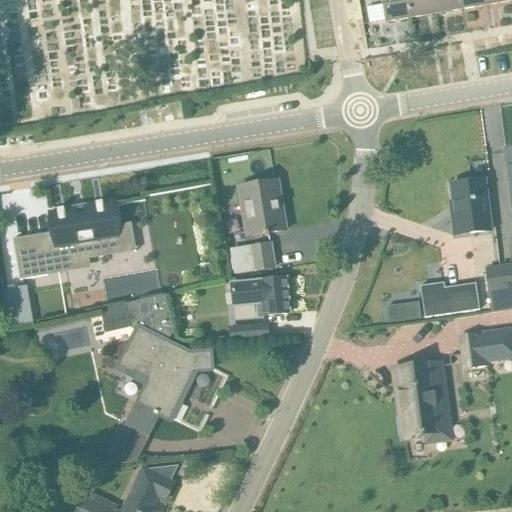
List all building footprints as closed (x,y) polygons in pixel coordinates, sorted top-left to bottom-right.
[(407,0),(381,0),(385,23),(411,18),(407,0)] [(407,0),(411,18),(436,14),(433,0),(407,0)] [(461,10),(459,0),(433,0),(436,14),(461,10)] [(486,5),(485,0),(459,0),(461,10),(486,5)] [(314,8),(302,9),(309,47),(320,45),(314,8)] [(180,103),(138,110),(140,127),(183,120),(180,103)] [(450,184),(456,235),(490,231),(484,180),(450,184)] [(238,187),(241,205),(247,204),(253,235),(285,230),(282,213),(278,213),(273,182),(238,187)] [(116,228),(112,202),(103,204),(102,202),(95,203),(95,205),(87,207),(86,204),(71,207),(71,209),(64,211),(64,208),(56,210),(57,212),(49,213),(53,238),(37,241),(36,236),(13,240),(20,281),(48,276),(47,270),(83,264),(81,248),(113,243),(111,229),(116,228)] [(135,221),(137,245),(149,244),(148,220),(135,221)] [(271,242),(248,246),(252,273),(276,269),(271,242)] [(511,265),(485,269),(491,311),(511,308),(511,265)] [(233,307),(256,305),(257,316),(289,314),(286,278),(231,284),(233,307)] [(33,325),(26,286),(1,291),(8,329),(33,325)] [(189,353),(168,343),(175,329),(167,295),(124,304),(130,328),(135,331),(115,372),(145,387),(126,425),(147,435),(158,414),(171,421),(181,402),(175,399),(189,371),(211,369),(210,352),(189,353)] [(479,318),(459,320),(465,369),(485,366),(479,318)] [(269,339),(268,324),(248,326),(249,340),(269,339)] [(393,370),(402,437),(441,432),(431,364),(393,370)] [(172,482),(180,466),(145,469),(142,468),(121,511),(116,510),(117,506),(88,492),(78,511),(160,511),(161,511),(153,507),(158,497),(166,501),(175,484),(172,482)] [(32,503),(47,502),(45,484),(31,485),(32,503)]
